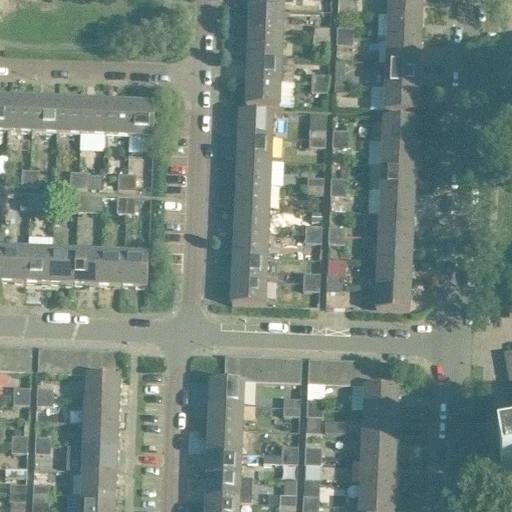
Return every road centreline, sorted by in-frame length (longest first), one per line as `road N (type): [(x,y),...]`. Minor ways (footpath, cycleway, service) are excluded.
road 1 (residential): [(470,0),(457,345)]
road 2 (residential): [(191,334),(457,345)]
road 3 (residential): [(191,334),(196,91)]
road 4 (residential): [(196,91),(0,84)]
road 5 (residential): [(169,511),(175,333)]
road 6 (residential): [(0,326),(175,333)]
road 7 (residential): [(457,345),(451,511)]
